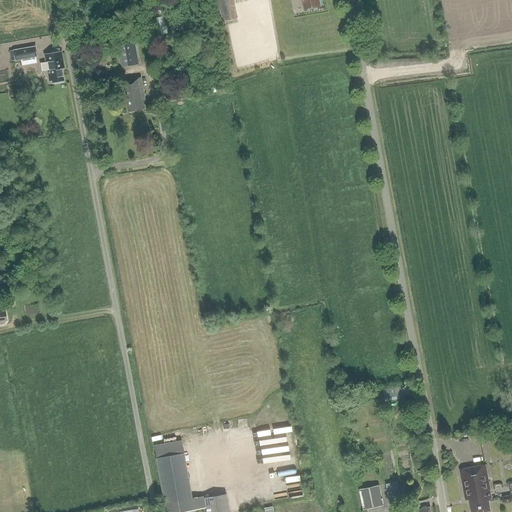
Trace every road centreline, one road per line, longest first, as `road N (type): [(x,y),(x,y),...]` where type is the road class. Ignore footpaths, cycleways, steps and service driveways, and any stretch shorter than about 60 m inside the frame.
road 1 (unclassified): [(444,511),(349,0)]
road 2 (unclassified): [(152,511),(58,0)]
